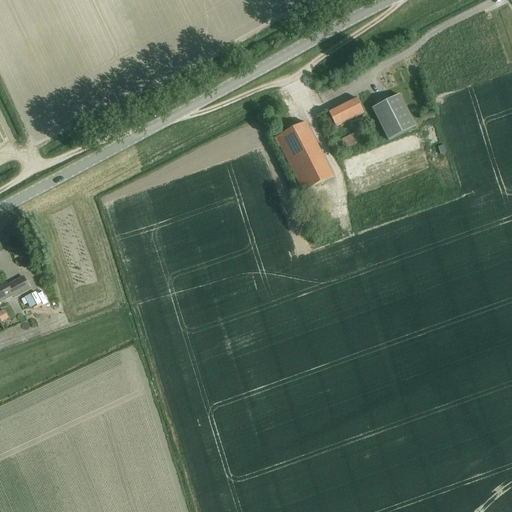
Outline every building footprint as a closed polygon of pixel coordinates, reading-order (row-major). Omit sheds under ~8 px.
[(373,110),(372,110),(386,140),(415,126),(401,97),(373,110)] [(327,113),(335,128),(363,114),(355,98),(327,113)] [(280,148),(303,193),(332,178),(305,124),(274,140),(278,149),(280,148)] [(357,125),(348,130),(354,141),(363,137),(357,125)] [(422,130),(426,145),(437,142),(432,126),(422,130)] [(0,284),(0,302),(12,296),(13,298),(20,294),(29,290),(22,277),(13,282),(6,286),(4,282),(0,284)] [(30,294),(24,298),(29,308),(36,304),(30,294)]
